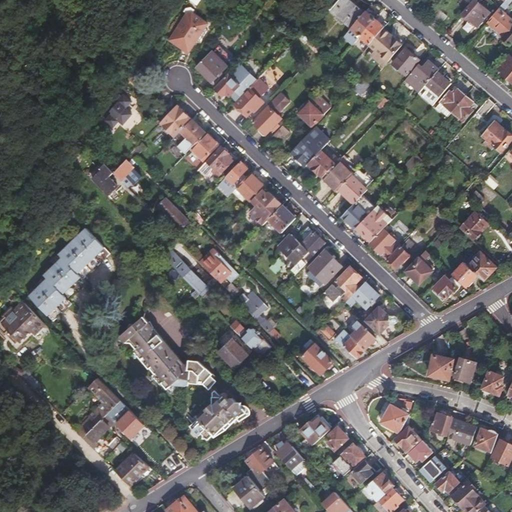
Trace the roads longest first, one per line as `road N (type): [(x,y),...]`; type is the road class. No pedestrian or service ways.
road 1 (residential): [(176,82),(433,328)]
road 2 (track): [(141,505),(12,374)]
road 3 (residential): [(338,386),(195,472)]
road 4 (residential): [(511,106),(388,0)]
road 5 (residential): [(438,511),(355,418),(338,386)]
road 6 (unknown): [(163,308),(275,423)]
road 7 (residential): [(363,371),(375,383),(511,420)]
